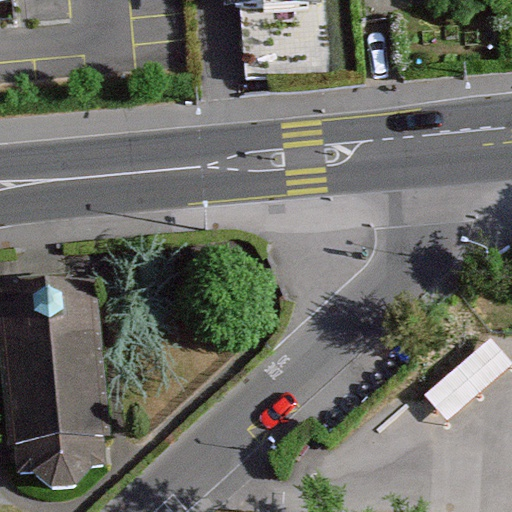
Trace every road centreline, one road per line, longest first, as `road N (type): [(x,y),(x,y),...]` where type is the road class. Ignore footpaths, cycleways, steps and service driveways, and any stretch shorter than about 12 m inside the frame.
road 1 (residential): [(134,511),(378,296),(424,242),(438,200),(482,142)]
road 2 (tertiary): [(0,190),(482,142)]
road 3 (unknown): [(0,50),(85,38),(95,0)]
